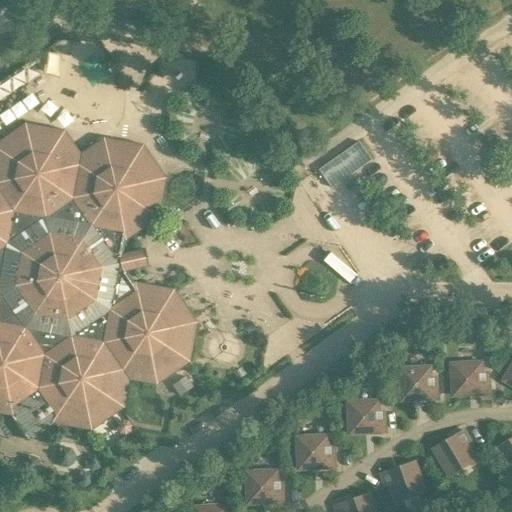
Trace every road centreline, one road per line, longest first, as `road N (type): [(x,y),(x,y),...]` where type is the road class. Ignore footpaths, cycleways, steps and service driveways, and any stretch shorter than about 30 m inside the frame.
road 1 (unclassified): [(107,511),(405,298)]
road 2 (unclassified): [(511,18),(307,161),(309,175)]
road 3 (unclassified): [(323,195),(405,298)]
